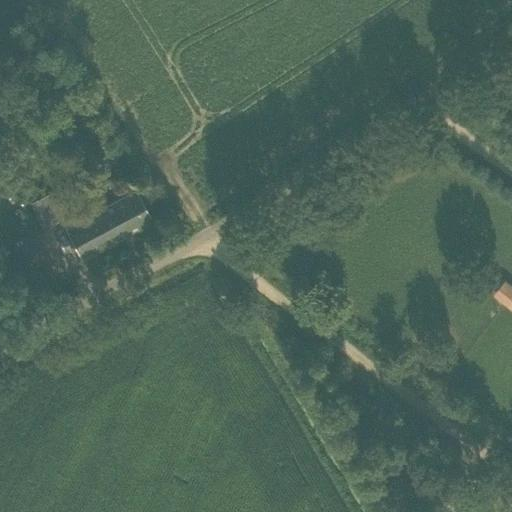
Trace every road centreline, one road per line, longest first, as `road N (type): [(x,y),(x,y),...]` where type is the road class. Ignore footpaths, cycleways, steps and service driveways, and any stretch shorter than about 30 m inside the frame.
road 1 (unclassified): [(0,346),(203,235),(511,34)]
road 2 (track): [(511,473),(203,235)]
